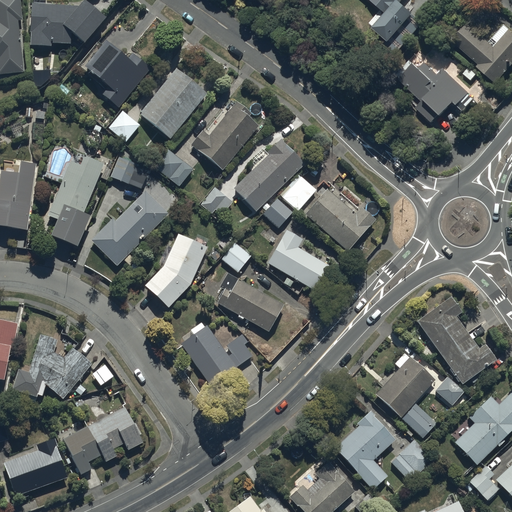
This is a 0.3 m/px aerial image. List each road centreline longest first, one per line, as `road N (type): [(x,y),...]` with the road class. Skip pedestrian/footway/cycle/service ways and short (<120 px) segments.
road 1 (residential): [(0,277),(54,285),(106,315),(210,456)]
road 2 (residential): [(183,0),(277,66),(367,146)]
road 3 (tertiary): [(210,456),(273,407),(371,303)]
